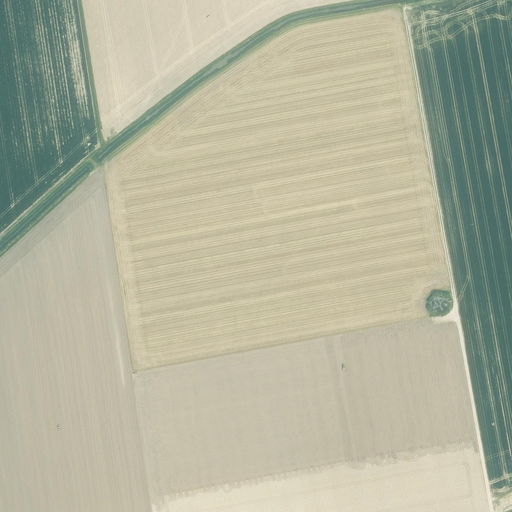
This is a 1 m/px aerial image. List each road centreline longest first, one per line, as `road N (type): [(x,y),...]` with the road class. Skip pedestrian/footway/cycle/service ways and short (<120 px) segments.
road 1 (track): [(402,5),(492,511)]
road 2 (track): [(78,0),(100,148),(0,241)]
